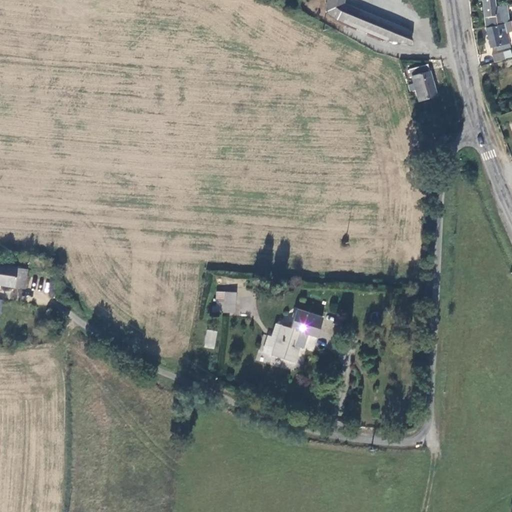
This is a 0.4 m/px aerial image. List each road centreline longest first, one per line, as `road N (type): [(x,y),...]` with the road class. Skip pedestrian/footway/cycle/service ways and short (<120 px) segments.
road 1 (unclassified): [(479,127),(451,147),(440,169),(426,421),(405,444),(314,432),(230,399),(131,356),(65,309)]
road 2 (unclassified): [(451,0),(479,127)]
